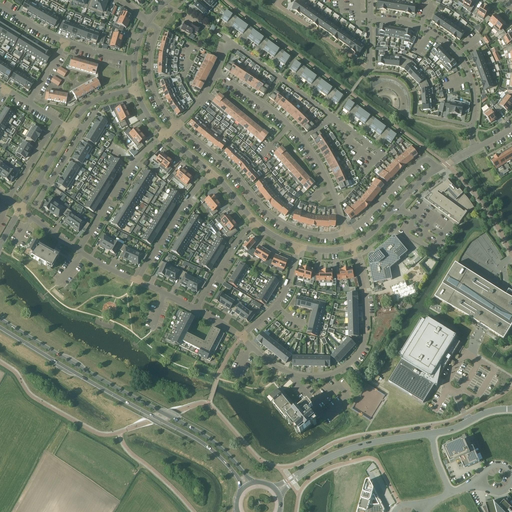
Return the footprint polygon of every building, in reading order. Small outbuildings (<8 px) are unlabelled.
[(97,11),(101,0),(93,0),(93,3),(90,2),(87,8),(90,9),(91,8),(97,11)] [(107,3),(101,0),(97,11),(103,13),(102,14),(106,15),(107,12),(108,9),(105,8),(107,3)] [(200,0),(203,3),(201,5),(207,10),(214,2),(212,0),(200,0)] [(474,1),(472,0),(466,0),(462,7),(467,10),(467,11),(470,13),(473,7),(471,5),(474,1)] [(32,3),(27,1),(21,11),(27,14),(27,13),(32,3)] [(303,5),(298,1),(292,10),(297,13),(303,5)] [(204,15),(207,11),(198,2),(197,2),(194,5),(195,5),(194,7),(199,11),(197,13),(200,16),(202,17),(204,15)] [(37,6),(32,3),(27,13),(32,15),(37,6)] [(308,8),(303,5),(297,13),(299,14),(300,14),(302,16),(308,8)] [(41,8),(37,6),(32,15),(36,18),(41,8)] [(484,7),(483,6),(480,11),(475,9),(472,14),(475,16),(482,20),(489,10),(487,9),(488,8),(485,6),(484,7)] [(46,11),(41,8),(36,18),(40,20),(46,11)] [(312,10),(308,8),(302,16),(306,18),(312,10)] [(315,13),(312,10),(306,18),(310,21),(315,13)] [(50,13),(46,11),(40,20),(45,22),(50,13)] [(232,14),(228,11),(222,19),(226,22),(221,29),(225,32),(235,17),(231,15),(232,14)] [(0,18),(25,32),(27,29),(0,12),(0,18)] [(54,16),(50,13),(45,22),(49,25),(54,16)] [(131,17),(123,13),(120,18),(128,22),(131,17)] [(319,15),(315,13),(310,21),(313,23),(313,24),(319,15)] [(442,17),(438,14),(432,21),(435,24),(437,25),(442,17)] [(324,19),(319,15),(313,24),(318,27),(318,26),(324,19)] [(492,19),(487,16),(483,21),(486,24),(488,21),(494,26),(492,28),(493,29),(501,20),(496,15),(492,19)] [(60,19),(54,16),(49,25),(54,28),(55,26),(56,27),(60,19)] [(239,21),(235,17),(225,32),(228,34),(233,27),(238,31),(244,22),(240,20),(239,21)] [(447,20),(442,17),(437,25),(439,27),(440,26),(442,28),(447,20)] [(128,22),(120,18),(117,24),(115,23),(113,26),(119,29),(121,26),(126,28),(128,22)] [(327,21),(324,19),(318,26),(322,29),(327,21)] [(62,30),(62,31),(67,33),(70,23),(63,20),(60,29),(62,30)] [(451,23),(447,20),(442,28),(446,31),(451,23)] [(505,24),(501,20),(493,29),(497,33),(499,36),(504,32),(501,28),(505,24)] [(331,24),(327,21),(322,29),(326,32),(331,24)] [(192,26),(185,22),(181,29),(191,34),(192,30),(197,33),(200,26),(193,23),(192,26)] [(247,25),(244,22),(238,31),(242,34),(237,41),(240,43),(251,29),(247,26),(247,25)] [(70,23),(67,33),(71,35),(75,25),(70,23)] [(454,25),(451,23),(446,31),(449,33),(454,25)] [(331,24),(326,32),(329,34),(335,26),(331,24)] [(80,26),(75,25),(71,35),(76,36),(80,26)] [(459,28),(454,25),(449,33),(452,35),(452,36),(454,37),(459,28)] [(85,28),(80,26),(76,36),(81,38),(85,28)] [(212,35),(216,36),(218,31),(214,30),(215,27),(210,26),(209,31),(213,32),(212,35)] [(339,29),(335,26),(329,34),(333,36),(332,37),(333,37),(339,29)] [(386,27),(381,26),(380,29),(376,29),(376,37),(379,37),(384,38),(384,36),(386,27)] [(10,30),(5,27),(0,35),(0,36),(4,39),(10,30)] [(89,30),(85,28),(81,38),(86,40),(89,30)] [(465,32),(459,28),(454,37),(456,39),(456,38),(459,40),(465,32)] [(255,32),(251,29),(240,43),(244,46),(249,39),(253,42),(259,34),(256,31),(255,32)] [(343,32),(339,29),(333,37),(337,41),(338,40),(343,32)] [(15,33),(10,30),(4,39),(9,42),(15,33)] [(94,32),(89,30),(86,40),(90,41),(94,32)] [(118,32),(112,30),(111,34),(114,34),(112,40),(121,43),(123,37),(117,35),(118,32)] [(404,42),(409,43),(413,45),(416,38),(411,36),(411,32),(406,31),(404,39),(404,42)] [(94,32),(90,41),(90,42),(96,45),(100,34),(94,32)] [(347,35),(343,32),(338,40),(342,42),(347,35)] [(504,32),(499,36),(501,39),(501,38),(505,46),(511,42),(511,33),(507,37),(504,32)] [(20,36),(15,33),(9,42),(14,45),(20,36)] [(176,36),(165,34),(164,38),(163,38),(163,39),(175,42),(176,36)] [(263,37),(259,34),(253,42),(258,45),(253,52),(256,54),(267,40),(262,37),(263,37)] [(351,37),(347,35),(342,42),(345,45),(351,37)] [(27,40),(22,37),(16,46),(21,49),(27,40)] [(355,39),(351,37),(345,45),(349,47),(355,39)] [(359,43),(355,39),(349,47),(351,49),(351,50),(353,51),(359,43)] [(31,43),(27,40),(21,49),(26,52),(31,43)] [(119,49),(121,43),(112,40),(110,47),(119,49)] [(271,44),(267,40),(256,54),(259,57),(264,50),(269,54),(275,45),(271,43),(271,44)] [(36,46),(31,43),(26,52),(31,55),(36,46)] [(364,46),(359,43),(353,51),(358,55),(364,46)] [(279,48),(275,45),(269,54),(273,57),(268,64),(272,66),(282,52),(278,49),(279,48)] [(442,49),(438,45),(432,51),(432,52),(431,54),(434,57),(436,55),(442,49)] [(41,49),(36,46),(31,55),(36,58),(41,49)] [(46,52),(41,49),(36,58),(40,61),(46,52)] [(446,53),(442,49),(436,55),(439,59),(446,53)] [(51,55),(46,52),(40,61),(46,64),(51,55)] [(286,55),(282,52),(272,66),(275,69),(280,62),(285,65),(290,59),(291,57),(287,54),(286,55)] [(483,58),(481,52),(472,55),(473,59),(472,59),(473,62),(483,58)] [(449,57),(446,53),(439,59),(442,63),(441,64),(449,57)] [(204,59),(205,60),(213,64),(214,64),(216,60),(206,55),(204,60),(204,59)] [(412,61),(401,56),(400,58),(399,67),(405,70),(411,63),(412,61)] [(453,60),(449,57),(441,64),(445,68),(446,67),(453,60)] [(71,58),(69,67),(69,68),(69,67),(95,75),(98,74),(97,69),(98,66),(97,66),(72,59),(71,58)] [(485,63),(483,58),(473,62),(474,64),(475,63),(476,67),(485,63)] [(205,60),(203,64),(211,69),(213,64),(205,60)] [(456,64),(453,60),(446,67),(450,70),(456,64)] [(299,65),(300,64),(296,61),(290,70),(295,73),(290,80),(293,82),(304,68),(299,65)] [(235,65),(231,62),(225,70),(230,73),(235,65)] [(9,66),(5,63),(0,71),(0,72),(4,75),(9,66)] [(415,67),(411,63),(405,70),(408,73),(415,67)] [(203,64),(201,69),(209,73),(211,69),(203,64)] [(235,65),(230,73),(234,75),(239,67),(235,65)] [(239,67),(234,75),(238,78),(245,68),(241,65),(239,67)] [(14,69),(9,66),(4,75),(8,78),(14,69)] [(67,72),(60,67),(56,73),(64,77),(67,72)] [(418,71),(415,67),(408,73),(412,77),(418,71)] [(245,69),(245,68),(238,78),(243,81),(248,73),(244,71),(245,69)] [(308,71),(304,68),(293,82),(297,85),(302,78),(306,81),(312,73),(309,70),(308,71)] [(201,69),(199,73),(207,77),(209,73),(201,69)] [(15,82),(21,73),(16,71),(11,80),(15,82)] [(422,74),(418,71),(412,77),(415,81),(422,74)] [(25,76),(21,73),(15,82),(20,85),(25,76)] [(199,73),(196,77),(205,81),(207,77),(199,73)] [(252,76),(248,73),(243,81),(247,84),(252,76)] [(316,75),(312,73),(306,81),(311,84),(305,91),(309,94),(319,79),(315,76),(316,75)] [(425,78),(422,74),(415,81),(419,84),(425,78)] [(24,88),(29,79),(25,76),(20,85),(24,88)] [(252,76),(247,84),(251,87),(256,79),(252,76)] [(492,81),(490,76),(481,79),(482,82),(481,82),(482,85),(492,81)] [(61,81),(54,77),(51,82),(58,86),(61,81)] [(196,77),(194,81),(203,86),(205,81),(196,77)] [(162,88),(171,85),(168,78),(162,80),(163,82),(160,83),(162,88)] [(430,89),(425,78),(419,84),(421,90),(430,89)] [(29,79),(24,88),(23,88),(29,92),(35,82),(29,79)] [(49,92),(46,92),(45,100),(48,100),(48,101),(65,104),(66,104),(66,103),(69,104),(76,100),(76,101),(77,100),(100,87),(99,85),(98,79),(96,79),(95,79),(72,92),(72,93),(68,95),(67,95),(50,92),(49,91),(49,92)] [(256,79),(251,87),(255,90),(261,82),(256,79)] [(324,82),(319,79),(309,94),(312,96),(317,89),(322,92),(328,84),(324,82)] [(191,85),(195,88),(194,90),(199,93),(203,86),(194,81),(193,81),(191,85)] [(494,87),(492,81),(482,85),(484,90),(494,87)] [(261,82),(255,90),(260,92),(265,84),(261,82)] [(266,82),(265,84),(260,92),(264,95),(271,86),(266,82)] [(332,87),(328,84),(322,92),(326,96),(321,103),(325,105),(335,91),(331,88),(332,87)] [(172,89),(170,85),(162,88),(164,93),(172,89)] [(172,89),(164,93),(166,98),(174,94),(172,89)] [(277,89),(270,99),(274,102),(280,94),(281,92),(277,89)] [(339,94),(335,91),(325,105),(328,108),(333,101),(338,104),(343,97),(343,98),(344,96),(340,93),(339,94)] [(511,95),(507,92),(505,95),(502,100),(511,107),(511,105),(511,99),(510,98),(511,96),(511,95)] [(174,94),(166,98),(167,101),(168,103),(176,98),(174,94)] [(223,99),(216,94),(215,96),(217,98),(213,103),(217,106),(223,99)] [(280,94),(274,102),(278,105),(284,97),(280,94)] [(178,97),(168,103),(169,104),(171,107),(180,101),(178,97)] [(284,97),(278,105),(282,108),(288,101),(284,97)] [(138,114),(144,112),(137,98),(130,102),(134,110),(136,109),(138,114)] [(226,102),(223,99),(217,106),(220,109),(226,102)] [(354,103),(349,100),(348,102),(349,102),(344,109),(348,112),(343,119),(347,121),(357,107),(353,104),(354,103)] [(511,107),(502,100),(497,105),(494,107),(498,112),(502,109),(503,108),(507,111),(511,107)] [(183,105),(180,101),(171,107),(174,111),(183,105)] [(292,104),(288,101),(282,108),(286,111),(292,104)] [(458,102),(451,101),(451,103),(448,102),(446,109),(449,109),(449,113),(455,114),(458,102)] [(464,103),(458,102),(455,114),(458,115),(458,116),(461,117),(461,116),(463,107),(466,108),(468,102),(464,101),(464,103)] [(230,105),(226,102),(220,109),(224,112),(230,105)] [(296,107),(292,104),(286,111),(290,115),(296,107)] [(174,112),(175,111),(177,115),(187,109),(184,105),(183,105),(174,111),(174,112)] [(234,108),(230,105),(224,112),(228,115),(234,108)] [(110,107),(112,112),(114,111),(116,117),(127,112),(124,106),(119,108),(118,106),(110,107)] [(300,111),(296,107),(290,115),(293,118),(300,111)] [(357,107),(347,121),(350,124),(355,117),(360,120),(366,112),(362,109),(361,110),(357,107)] [(489,109),(484,114),(491,123),(496,118),(493,114),(496,112),(492,107),(489,109)] [(237,111),(234,108),(228,115),(231,118),(237,111)] [(6,109),(2,114),(11,119),(14,114),(6,109)] [(241,114),(237,111),(231,118),(235,121),(241,114)] [(304,114),(300,111),(293,118),(297,121),(304,114)] [(130,118),(127,112),(116,117),(119,122),(118,123),(121,128),(127,125),(124,120),(130,118)] [(366,112),(360,120),(364,123),(359,130),(362,133),(373,119),(369,115),(366,112)] [(2,114),(0,117),(0,118),(9,124),(11,119),(2,114)] [(245,117),(241,114),(235,121),(239,124),(245,117)] [(304,114),(297,121),(300,125),(307,118),(304,114)] [(200,119),(196,115),(189,124),(193,127),(193,128),(200,119)] [(97,120),(95,124),(103,129),(108,122),(106,117),(104,116),(101,120),(99,119),(97,120)] [(249,120),(245,117),(239,124),(243,127),(249,120)] [(0,123),(6,128),(9,124),(0,118),(0,123)] [(38,123),(46,127),(49,122),(40,118),(38,123)] [(304,128),(311,122),(307,118),(300,125),(304,128)] [(200,119),(193,128),(197,131),(204,122),(200,119),(201,119),(200,119)] [(377,122),(373,119),(362,133),(366,135),(371,128),(375,132),(381,123),(378,121),(377,122)] [(252,123),(249,120),(243,127),(246,130),(252,123)] [(204,123),(204,122),(197,131),(201,134),(206,128),(203,125),(204,123)] [(314,126),(311,122),(304,128),(307,132),(314,126)] [(256,126),(252,123),(246,130),(250,133),(256,126)] [(385,126),(381,123),(375,132),(380,135),(375,142),(378,144),(389,130),(384,127),(385,126)] [(103,129),(95,124),(92,129),(100,134),(103,129)] [(35,125),(30,133),(39,138),(41,135),(40,134),(42,132),(39,131),(41,128),(35,125)] [(260,129),(256,126),(250,133),(254,136),(260,129)] [(206,128),(201,134),(205,138),(210,131),(206,128)] [(100,134),(92,129),(89,134),(97,139),(100,134)] [(130,130),(125,134),(127,137),(129,135),(133,140),(141,134),(136,129),(132,132),(130,130)] [(212,129),(205,138),(209,141),(216,132),(212,129)] [(263,132),(260,129),(254,136),(257,139),(263,132)] [(393,133),(389,130),(378,144),(381,147),(386,140),(391,143),(396,137),(398,135),(393,132),(393,133)] [(216,132),(209,141),(213,144),(220,135),(216,132)] [(261,143),(263,141),(265,138),(267,140),(269,137),(263,132),(257,139),(261,143)] [(319,132),(311,137),(314,142),(322,136),(319,132)] [(35,143),(38,138),(30,133),(25,141),(31,144),(33,142),(35,143)] [(97,139),(89,134),(86,139),(94,144),(97,139)] [(142,145),(140,142),(144,138),(143,137),(144,136),(142,134),(141,135),(141,134),(133,140),(137,144),(135,146),(137,149),(142,145)] [(220,135),(213,144),(217,147),(223,140),(222,140),(219,137),(220,136),(220,135)] [(322,136),(314,142),(317,146),(325,140),(322,136)] [(224,138),(223,140),(217,147),(221,150),(229,141),(224,138)] [(325,140),(317,146),(320,150),(328,144),(325,140)] [(25,141),(20,149),(29,154),(32,148),(29,147),(31,144),(25,141)] [(93,146),(87,143),(85,145),(83,144),(82,146),(81,145),(79,149),(80,149),(88,154),(93,146)] [(236,148),(232,144),(225,153),(228,156),(236,148)] [(328,144),(320,150),(323,154),(331,149),(328,144)] [(406,150),(407,151),(413,159),(418,155),(411,147),(406,150)] [(236,148),(228,156),(228,157),(232,160),(239,152),(236,149),(236,148)] [(281,148),(274,155),(277,158),(284,152),(281,148)] [(29,154),(20,149),(15,156),(21,160),(23,157),(25,159),(26,157),(27,157),(29,154)] [(88,154),(80,149),(77,154),(85,159),(88,154)] [(334,153),(331,149),(323,154),(325,158),(334,153)] [(239,152),(232,160),(236,164),(243,155),(239,152)] [(287,156),(284,152),(277,158),(281,162),(287,156)] [(336,152),(334,153),(325,158),(328,163),(338,157),(336,152)] [(407,152),(403,154),(409,162),(410,162),(413,160),(407,152)] [(501,154),(506,163),(510,160),(505,152),(501,154)] [(85,159),(77,154),(76,154),(74,157),(74,158),(73,159),(76,161),(74,164),(80,167),(85,159)] [(167,158),(162,154),(158,159),(156,157),(152,162),(155,164),(156,162),(161,165),(167,158)] [(403,154),(400,157),(406,165),(409,162),(403,154)] [(496,157),(501,166),(506,163),(501,154),(499,156),(499,155),(496,157)] [(243,155),(236,164),(238,166),(239,167),(246,161),(242,157),(243,155)] [(291,159),(287,156),(281,162),(284,165),(291,159)] [(338,157),(328,163),(330,167),(339,162),(336,158),(338,157)] [(400,157),(395,160),(402,168),(406,165),(400,157)] [(491,161),(496,169),(501,166),(496,157),(493,158),(494,159),(491,161)] [(124,164),(114,158),(112,163),(121,169),(124,164)] [(172,162),(167,158),(161,165),(166,169),(164,171),(167,174),(171,169),(168,166),(172,162)] [(294,163),(291,159),(284,165),(287,169),(294,163)] [(395,160),(390,165),(391,165),(398,172),(402,168),(395,160)] [(246,161),(239,167),(241,169),(243,171),(250,165),(246,161)] [(342,167),(340,162),(330,167),(332,171),(342,167)] [(121,169),(112,163),(109,167),(118,173),(121,169)] [(297,166),(294,163),(287,169),(290,173),(297,166)] [(79,169),(71,164),(67,169),(75,174),(79,169)] [(251,164),(243,171),(246,175),(255,168),(251,164)] [(391,165),(387,169),(395,175),(398,172),(391,165)] [(300,170),(297,166),(290,173),(294,176),(300,170)] [(10,169),(6,167),(0,175),(4,179),(10,169)] [(118,173),(109,167),(106,172),(116,177),(118,173)] [(342,167),(332,171),(334,176),(343,172),(341,167),(342,167)] [(255,168),(246,175),(249,179),(256,173),(253,170),(255,168)] [(387,168),(384,172),(391,178),(392,179),(395,175),(387,169),(387,168)] [(10,169),(4,179),(9,182),(10,181),(11,181),(14,178),(13,177),(16,172),(11,169),(10,169)] [(75,174),(67,169),(64,174),(72,179),(75,174)] [(154,176),(145,170),(142,175),(151,181),(154,176)] [(187,174),(182,170),(178,174),(175,172),(171,178),(174,180),(176,178),(181,181),(187,174)] [(304,173),(300,170),(294,176),(297,180),(304,173)] [(258,171),(256,173),(249,179),(250,179),(253,183),(262,175),(258,171)] [(384,171),(379,175),(387,183),(391,178),(384,171)] [(116,177),(106,172),(104,176),(113,182),(116,177)] [(345,177),(343,172),(334,176),(336,180),(345,177)] [(307,177),(304,173),(297,180),(300,183),(307,177)] [(72,179),(64,174),(61,179),(69,184),(72,179)] [(191,178),(187,174),(181,181),(185,185),(183,187),(186,190),(190,184),(188,182),(191,178)] [(142,175),(139,180),(148,186),(151,181),(142,175)] [(113,182),(104,176),(101,180),(110,186),(113,182)] [(310,180),(307,177),(300,183),(303,187),(310,180)] [(347,181),(345,177),(336,180),(338,185),(347,181)] [(69,184),(61,179),(58,182),(59,183),(58,185),(60,186),(59,189),(64,192),(69,184)] [(264,179),(255,186),(259,190),(258,191),(259,191),(267,184),(264,179)] [(376,179),(372,184),(381,191),(380,191),(384,186),(376,179)] [(458,192),(447,179),(421,199),(460,227),(470,213),(476,210),(472,205),(468,199),(460,190),(458,192)] [(110,186),(101,180),(98,185),(107,190),(110,186)] [(139,180),(136,185),(145,191),(148,186),(139,180)] [(317,188),(310,180),(303,187),(307,191),(311,186),(314,190),(316,188),(317,188)] [(349,187),(347,181),(338,185),(341,190),(349,187)] [(268,184),(267,184),(259,191),(261,194),(269,188),(267,185),(268,184)] [(373,185),(370,188),(378,195),(381,191),(372,184),(373,185)] [(107,190),(98,185),(95,189),(104,194),(107,190)] [(136,185),(133,190),(142,196),(145,191),(136,185)] [(269,188),(261,194),(264,198),(272,192),(269,188)] [(370,188),(367,192),(375,198),(378,195),(370,188)] [(104,194),(95,189),(93,193),(102,199),(104,194)] [(133,190),(130,195),(139,201),(142,196),(133,190)] [(172,191),(169,196),(178,202),(181,197),(172,191)] [(272,192),(264,198),(267,201),(268,203),(276,196),(272,192)] [(367,192),(364,195),(372,202),(375,198),(367,192)] [(102,199),(93,193),(90,198),(99,203),(102,199)] [(130,195),(127,200),(136,205),(139,201),(130,195)] [(364,195),(361,199),(368,206),(372,202),(364,195)] [(169,196),(166,201),(175,206),(178,202),(169,196)] [(216,201),(212,196),(208,200),(206,197),(200,201),(203,204),(205,202),(209,207),(216,201)] [(276,196),(268,203),(270,205),(273,207),(280,199),(276,196)] [(99,203),(90,198),(87,202),(96,207),(99,203)] [(47,202),(47,201),(44,205),(45,206),(44,207),(49,211),(54,203),(49,199),(47,202)] [(280,199),(273,207),(276,210),(283,202),(280,199)] [(361,199),(357,203),(363,211),(368,206),(361,199)] [(127,200),(124,205),(133,210),(136,205),(127,200)] [(60,204),(56,201),(49,211),(53,214),(59,206),(60,204)] [(166,201),(163,205),(172,211),(175,206),(166,201)] [(220,206),(216,201),(209,207),(212,211),(210,213),(212,216),(218,212),(216,209),(220,206)] [(96,207),(87,202),(84,207),(93,213),(96,207)] [(283,202),(276,210),(280,213),(286,205),(283,202)] [(357,203),(353,206),(360,213),(363,211),(357,203)] [(60,204),(59,206),(53,214),(58,218),(61,214),(64,216),(68,210),(65,208),(60,204)] [(287,204),(286,205),(280,213),(285,217),(292,209),(287,204)] [(124,205),(121,210),(130,215),(133,210),(124,205)] [(163,205),(160,210),(169,216),(172,211),(163,205)] [(353,206),(350,208),(356,216),(360,213),(353,206)] [(349,208),(344,212),(351,220),(356,216),(349,208)] [(71,212),(68,210),(64,216),(67,217),(64,222),(69,225),(74,217),(75,215),(71,212)] [(121,210),(118,214),(127,220),(130,215),(121,210)] [(160,210),(157,215),(166,221),(169,216),(160,210)] [(295,210),(292,220),(298,222),(298,223),(301,212),(295,210)] [(118,214),(115,219),(124,225),(127,220),(118,214)] [(157,215),(154,220),(163,226),(166,221),(157,215)] [(202,221),(193,215),(190,220),(199,225),(202,221)] [(232,221),(228,216),(224,219),(222,217),(216,221),(219,224),(221,222),(225,227),(232,221)] [(79,220),(74,217),(69,225),(73,228),(79,220)] [(80,218),(79,220),(73,228),(78,232),(81,228),(86,231),(89,225),(80,218)] [(115,219),(112,224),(121,230),(124,225),(115,219)] [(163,226),(154,220),(151,225),(160,230),(163,226)] [(199,225),(190,220),(187,224),(197,230),(199,225)] [(236,226),(232,221),(225,227),(228,231),(226,233),(228,236),(234,232),(231,229),(236,226)] [(197,230),(187,224),(185,229),(194,234),(197,230)] [(151,225),(148,230),(157,235),(160,230),(151,225)] [(210,229),(209,231),(211,232),(215,235),(217,233),(212,226),(211,227),(210,229)] [(191,239),(194,234),(185,229),(182,233),(191,239)] [(148,230),(145,235),(154,240),(157,235),(148,230)] [(116,236),(124,240),(126,236),(118,231),(116,236)] [(110,238),(102,233),(98,239),(101,241),(99,245),(104,248),(110,238)] [(191,239),(182,233),(180,237),(189,243),(191,239)] [(145,235),(142,240),(151,245),(154,240),(145,235)] [(373,255),(372,255),(370,256),(369,256),(369,257),(369,259),(373,283),(386,281),(384,271),(389,267),(390,269),(400,260),(399,259),(408,252),(395,236),(375,252),(377,254),(375,255),(374,255),(373,255)] [(189,243),(180,237),(177,242),(186,247),(189,243)] [(115,241),(110,238),(104,248),(109,251),(114,242),(115,241)] [(227,244),(217,238),(215,243),(224,249),(227,244)] [(254,244),(249,239),(247,241),(242,246),(247,251),(246,252),(249,254),(254,249),(251,247),(254,244)] [(115,241),(114,242),(109,251),(114,254),(117,250),(120,251),(123,245),(115,241)] [(38,245),(33,242),(27,253),(33,256),(32,258),(51,269),(58,256),(54,254),(54,255),(38,246),(38,245)] [(186,247),(177,242),(174,246),(183,252),(186,247)] [(215,243),(212,247),(221,253),(224,249),(215,243)] [(126,247),(123,245),(120,251),(123,253),(121,258),(127,260),(131,251),(132,249),(126,247)] [(183,252),(174,246),(171,251),(180,257),(183,252)] [(221,253),(212,247),(209,251),(219,257),(221,253)] [(264,250),(259,247),(257,251),(254,249),(249,254),(253,257),(254,256),(259,259),(264,250)] [(270,253),(264,250),(259,259),(264,262),(263,263),(267,265),(270,259),(267,258),(270,253)] [(136,253),(131,251),(127,260),(132,262),(136,253)] [(219,257),(209,251),(207,256),(216,261),(219,257)] [(142,256),(136,253),(132,262),(138,265),(140,260),(143,262),(147,256),(142,254),(142,256)] [(216,261),(207,256),(204,260),(213,266),(215,262),(216,262),(216,261)] [(281,258),(276,256),(274,261),(270,259),(267,265),(271,267),(272,266),(278,268),(281,258)] [(287,261),(281,258),(278,268),(283,270),(287,261)] [(213,266),(204,260),(201,265),(210,271),(213,266)] [(161,261),(157,268),(161,269),(158,274),(159,274),(159,276),(163,278),(163,276),(164,277),(169,266),(164,263),(161,261)] [(249,268),(240,263),(237,268),(246,273),(249,268)] [(174,268),(169,266),(164,277),(169,279),(174,268)] [(503,339),(511,323),(511,291),(509,290),(505,295),(498,290),(458,266),(438,298),(467,316),(503,339)] [(307,268),(301,267),(300,270),(297,270),(295,276),(304,278),(307,268)] [(179,271),(174,268),(169,279),(170,279),(169,281),(173,283),(174,281),(175,281),(177,277),(180,278),(183,271),(180,270),(179,271)] [(246,273),(237,268),(234,273),(243,278),(246,273)] [(307,268),(304,278),(310,280),(309,284),(313,285),(314,279),(311,278),(314,270),(307,268)] [(346,269),(340,270),(340,274),(337,274),(338,281),(348,279),(346,269)] [(186,273),(183,271),(180,278),(183,279),(180,284),(186,287),(190,278),(191,276),(186,274),(186,273)] [(326,271),(320,271),(320,275),(316,275),(316,281),(326,281),(326,271)] [(332,271),(326,271),(326,281),(332,281),(332,286),(336,286),(336,279),(332,279),(332,271)] [(243,278),(234,273),(231,278),(240,283),(243,278)] [(273,278),(271,276),(268,281),(276,287),(279,282),(273,278)] [(195,280),(190,278),(186,287),(191,289),(195,280)] [(240,283),(231,278),(228,283),(237,288),(240,283)] [(202,281),(196,279),(195,280),(191,289),(197,292),(199,287),(202,289),(206,283),(202,281)] [(276,287),(268,281),(265,286),(273,291),(276,287)] [(416,294),(413,285),(409,286),(407,287),(405,281),(391,287),(396,302),(416,294)] [(273,291),(265,286),(262,290),(271,296),(273,291)] [(271,296),(262,290),(259,295),(268,300),(271,296)] [(224,296),(219,293),(214,300),(219,303),(224,296)] [(268,300),(259,295),(256,300),(265,305),(268,300)] [(229,299),(224,296),(219,303),(222,305),(221,306),(223,307),(229,299)] [(303,297),(297,296),(295,306),(300,307),(303,297)] [(233,302),(229,299),(223,307),(226,309),(226,308),(229,310),(233,302)] [(325,303),(313,300),(311,310),(313,311),(325,303)] [(246,307),(241,303),(237,309),(234,313),(239,316),(246,307)] [(325,303),(313,311),(313,313),(322,315),(325,303)] [(250,310),(246,307),(239,316),(243,320),(250,310)] [(255,314),(250,310),(243,320),(248,323),(255,314)] [(224,334),(212,328),(204,343),(186,334),(193,319),(181,313),(167,340),(210,362),(224,334)] [(399,355),(404,358),(389,382),(423,403),(434,386),(437,388),(440,377),(461,343),(455,340),(457,337),(428,319),(426,322),(421,319),(399,355)] [(268,337),(263,333),(257,340),(262,344),(268,337)] [(273,341),(268,337),(262,344),(267,348),(273,341)] [(355,345),(348,339),(344,343),(351,350),(355,345)] [(277,344),(273,341),(267,348),(272,352),(277,344)] [(351,350),(344,343),(340,348),(347,354),(351,350)] [(282,348),(277,344),(272,352),(276,356),(282,348)] [(287,352),(282,348),(276,356),(281,359),(287,352)] [(340,348),(336,352),(343,358),(347,354),(340,348)] [(292,356),(287,352),(281,359),(286,363),(292,356)] [(336,352),(332,356),(339,363),(343,358),(336,352)] [(270,360),(279,365),(282,361),(272,356),(270,360)] [(367,385),(354,409),(372,418),(385,395),(367,385)] [(282,389),(280,387),(278,389),(269,396),(301,434),(317,421),(308,411),(313,407),(308,401),(304,404),(300,408),(298,409),(282,389)] [(448,447),(445,448),(451,463),(460,459),(464,469),(479,463),(473,447),(468,449),(464,439),(448,446),(448,447)] [(357,511),(383,511),(384,511),(384,510),(384,509),(382,506),(382,505),(379,505),(371,506),(369,504),(372,496),(374,495),(376,494),(370,482),(369,482),(368,481),(367,482),(366,483),(358,511),(357,511)] [(486,507),(483,508),(485,511),(510,511),(509,510),(511,508),(504,501),(498,507),(496,504),(494,501),(486,504),(486,507)]
